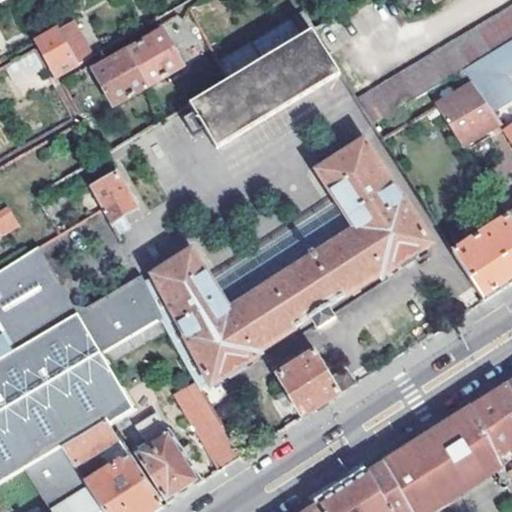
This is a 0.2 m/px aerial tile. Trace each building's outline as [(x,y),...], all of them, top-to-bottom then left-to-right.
[(511,7),(355,101),(371,126),(404,106),(463,69),(511,39),(511,7)] [(155,37),(127,53),(146,87),(181,68),(157,25),(151,29),(155,37)] [(37,40),(51,69),(58,65),(61,72),(75,64),(56,29),(37,40)] [(194,113),(205,131),(215,148),(339,74),(313,30),(189,105),(194,113)] [(511,39),(463,69),(473,84),(499,124),(497,124),(501,130),(511,123),(511,86),(505,75),(511,70),(511,39)] [(35,49),(4,66),(13,83),(16,83),(44,67),(35,49)] [(96,60),(88,64),(112,107),(146,87),(127,53),(101,68),(96,60)] [(436,106),(462,147),(497,124),(499,124),(473,84),(436,106)] [(414,120),(404,106),(371,126),(380,141),(414,120)] [(205,131),(194,113),(183,120),(194,138),(205,131)] [(511,123),(501,130),(511,146),(511,123)] [(94,162),(79,136),(67,142),(82,168),(94,162)] [(256,352),(311,316),(325,308),(429,244),(364,140),(316,171),(335,200),(354,230),(227,310),(209,281),(189,251),(141,281),(160,319),(167,330),(197,383),(200,389),(257,354),(256,352)] [(465,151),(491,193),(505,183),(496,169),(498,167),(481,140),(465,151)] [(77,195),(90,216),(104,207),(118,235),(132,226),(124,213),(135,206),(116,174),(77,195)] [(335,200),(209,281),(227,310),(354,230),(335,200)] [(0,227),(8,223),(6,221),(11,217),(6,208),(0,211),(0,227)] [(506,217),(452,251),(485,302),(496,295),(511,284),(511,222),(508,216),(506,217)] [(103,353),(160,319),(141,281),(139,277),(118,289),(109,296),(86,309),(75,303),(42,245),(0,269),(0,329),(1,331),(2,331),(12,347),(0,354),(0,465),(15,456),(24,470),(49,511),(51,511),(66,504),(70,511),(103,511),(84,482),(75,467),(63,448),(106,421),(109,425),(114,422),(133,410),(103,353)] [(104,289),(109,296),(118,289),(114,283),(104,289)] [(80,293),(75,303),(86,309),(91,299),(80,293)] [(325,308),(311,316),(318,326),(331,317),(325,308)] [(167,330),(160,319),(103,353),(133,410),(151,401),(126,359),(127,353),(167,330)] [(2,331),(1,331),(0,331),(0,354),(12,347),(2,331)] [(275,375),(302,418),(339,395),(328,377),(329,377),(313,350),(275,375)] [(328,377),(339,395),(357,383),(346,366),(329,377),(328,377)] [(200,389),(197,383),(175,396),(220,470),(241,456),(200,389)] [(499,391),(474,407),(503,457),(511,451),(511,397),(506,387),(499,391)] [(135,426),(155,413),(151,401),(133,410),(114,422),(132,452),(144,444),(135,426)] [(503,457),(474,407),(433,433),(383,464),(411,511),(428,511),(504,464),(501,459),(503,457)] [(144,444),(132,452),(166,504),(201,482),(155,413),(135,426),(144,444)] [(63,448),(75,467),(118,439),(109,425),(106,421),(63,448)] [(118,439),(75,467),(84,482),(128,455),(118,439)] [(128,455),(84,482),(103,511),(154,511),(161,508),(128,455)] [(0,484),(24,470),(15,456),(0,465),(0,484)] [(372,471),(368,474),(391,511),(411,511),(383,464),(372,471)] [(349,487),(322,504),(326,511),(391,511),(368,474),(349,487)]
